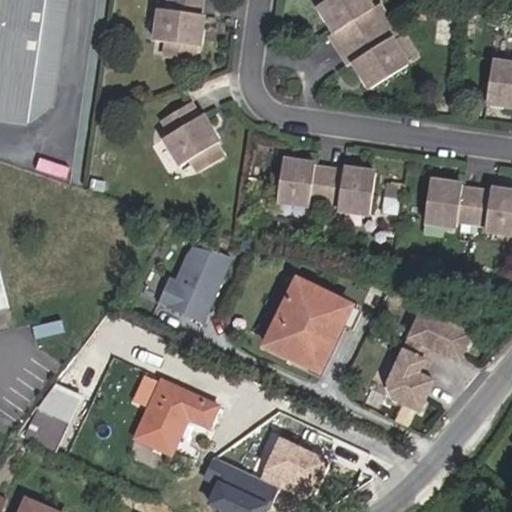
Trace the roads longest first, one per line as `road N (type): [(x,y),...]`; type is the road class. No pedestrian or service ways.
road 1 (residential): [(511,150),(288,118),(260,103),(251,74),(258,0)]
road 2 (residential): [(511,367),(417,484),(375,511)]
